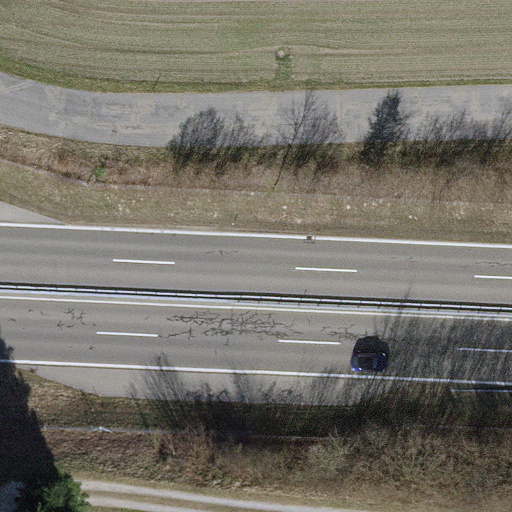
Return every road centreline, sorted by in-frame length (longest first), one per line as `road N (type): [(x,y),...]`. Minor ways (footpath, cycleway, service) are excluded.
road 1 (unclassified): [(511,111),(150,120),(77,115),(0,96)]
road 2 (trunk): [(511,279),(0,256)]
road 3 (trunk): [(0,329),(511,352)]
road 4 (track): [(216,511),(60,491),(0,511)]
